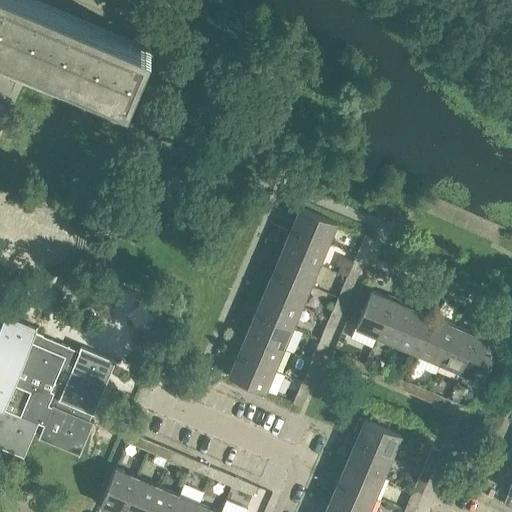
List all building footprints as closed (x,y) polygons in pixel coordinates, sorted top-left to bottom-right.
[(150,46),(40,0),(0,0),(0,47),(127,101),(148,52),(150,46)] [(300,208),(291,229),(328,245),(337,223),(300,208)] [(291,229),(282,250),(319,266),(328,245),(291,229)] [(374,239),(365,235),(358,250),(367,254),(374,239)] [(310,287),(319,266),(282,250),(273,271),(310,287)] [(347,277),(356,281),(362,266),(353,262),(347,277)] [(273,271),(265,292),(301,308),(310,287),(273,271)] [(356,281),(347,277),(341,293),(349,296),(356,281)] [(67,281),(63,291),(76,297),(81,287),(67,281)] [(371,291),(371,292),(356,328),(377,337),(393,300),(371,291)] [(292,329),(301,308),(265,292),(256,313),(292,329)] [(393,300),(377,337),(398,346),(414,309),(393,300)] [(329,319),(338,323),(344,308),(336,304),(329,319)] [(419,355),(435,318),(414,309),(398,346),(419,355)] [(0,448),(24,458),(34,433),(40,435),(38,439),(79,456),(80,454),(93,423),(91,422),(94,416),(116,362),(113,361),(80,347),(79,351),(36,333),(37,329),(19,321),(14,319),(0,313),(0,448)] [(283,350),(292,329),(256,313),(247,335),(283,350)] [(440,364),(456,327),(435,318),(419,355),(440,364)] [(338,323),(329,319),(323,335),(331,338),(338,323)] [(462,373),(477,336),(456,327),(440,364),(462,373)] [(275,371),(283,350),(247,335),(238,355),(275,371)] [(483,382),(499,345),(477,336),(462,373),(483,382)] [(318,346),(311,361),(320,365),(327,350),(318,346)] [(265,392),(275,371),(238,355),(229,377),(265,392)] [(344,356),(340,364),(356,371),(360,362),(344,356)] [(314,380),(320,365),(311,361),(305,377),(314,380)] [(383,382),(386,374),(371,367),(367,376),(383,382)] [(402,380),(386,374),(383,382),(398,389),(402,380)] [(425,400),(428,391),(413,385),(409,394),(425,400)] [(300,388),(293,404),(302,407),(309,392),(300,388)] [(444,398),(428,391),(425,400),(440,407),(444,398)] [(455,403),(452,412),(467,418),(471,409),(455,403)] [(365,420),(365,421),(360,419),(354,433),(358,435),(356,441),(392,457),(402,435),(365,420)] [(146,440),(130,434),(127,442),(142,449),(146,440)] [(425,464),(434,468),(440,452),(439,451),(442,444),(427,438),(421,451),(429,455),(425,464)] [(392,457),(356,441),(347,462),(383,478),(392,457)] [(173,451),(158,445),(154,454),(169,460),(173,451)] [(173,451),(169,460),(184,467),(188,458),(173,451)] [(383,478),(347,462),(338,483),(375,499),(383,478)] [(215,469),(200,463),(196,472),(211,478),(215,469)] [(115,468),(100,505),(116,511),(121,511),(137,477),(115,468)] [(215,469),(211,478),(226,485),(230,476),(215,469)] [(414,491),(422,495),(429,479),(420,476),(414,491)] [(146,511),(158,486),(137,477),(121,511),(146,511)] [(257,487),(242,481),(238,489),(253,496),(257,487)] [(369,511),(375,499),(338,483),(329,505),(346,511),(369,511)] [(511,484),(503,505),(511,508),(511,484)] [(158,486),(146,511),(171,511),(179,495),(158,486)] [(416,510),(422,495),(414,491),(407,506),(416,510)] [(179,495),(171,511),(196,511),(200,504),(179,495)]
